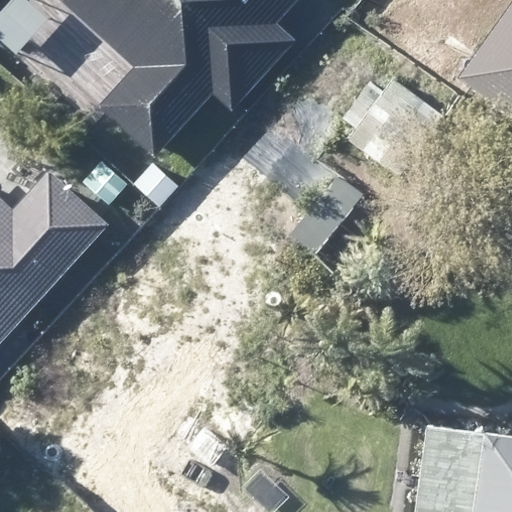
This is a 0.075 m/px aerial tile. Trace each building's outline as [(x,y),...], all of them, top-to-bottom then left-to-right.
[(281,24),(305,0),(73,0),(146,71),(113,106),(160,152),(219,91),(235,108),(301,43),(281,24)] [(511,11),(462,85),(511,119),(511,11)] [(392,173),(437,112),(382,71),(337,132),(392,173)] [(175,185),(154,166),(140,180),(160,200),(175,185)] [(17,218),(0,202),(0,354),(109,233),(51,181),(17,218)] [(511,511),(511,429),(416,419),(404,511),(511,511)]
